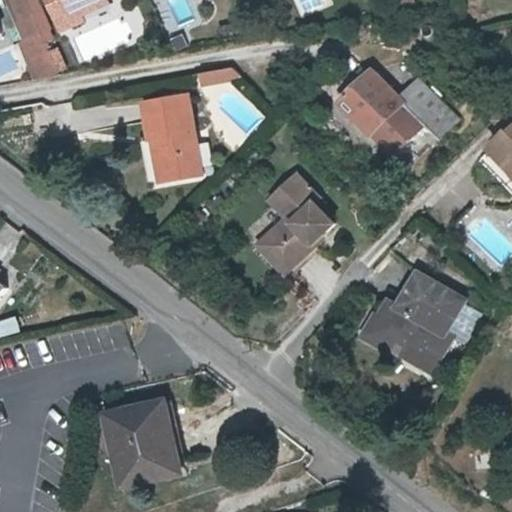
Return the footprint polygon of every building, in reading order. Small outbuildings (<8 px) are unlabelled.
[(6,3),(4,0),(0,0),(0,27),(8,46),(22,40),(6,3)] [(14,0),(12,0),(6,3),(29,55),(37,52),(14,0)] [(58,15),(88,3),(94,0),(24,0),(41,38),(63,28),(61,23),(58,15)] [(91,11),(88,3),(58,15),(61,23),(91,11)] [(40,80),(35,69),(31,59),(29,55),(22,40),(8,46),(0,50),(17,89),(41,84),(40,80)] [(31,59),(35,69),(42,66),(37,55),(31,59)] [(35,69),(40,80),(48,76),(42,66),(35,69)] [(362,136),(394,105),(392,102),(361,73),(329,104),(362,136)] [(220,82),(211,74),(198,76),(200,87),(220,82)] [(198,76),(181,80),(183,91),(200,87),(198,76)] [(412,83),(392,102),(394,105),(431,141),(450,122),(412,83)] [(511,92),(492,111),(506,125),(493,138),(476,154),(500,179),(510,169),(511,170),(511,92)] [(108,102),(53,109),(56,132),(111,125),(108,102)] [(120,112),(128,148),(141,145),(143,154),(136,155),(144,189),(182,181),(164,102),(120,112)] [(492,111),(479,124),(493,138),(506,125),(492,111)] [(141,145),(128,148),(136,191),(144,189),(136,155),(143,154),(141,145)] [(511,170),(510,169),(500,179),(496,182),(511,198),(511,170)] [(270,225),(244,252),(274,281),(301,254),(298,251),(319,229),(298,209),(303,204),(278,181),(251,207),(270,225)] [(393,361),(408,369),(416,356),(431,365),(442,345),(435,341),(455,306),(407,279),(387,314),(377,307),(366,325),(362,323),(351,342),(380,359),(387,347),(397,353),(393,361)] [(16,317),(0,321),(0,336),(20,332),(16,317)] [(423,378),(431,365),(416,356),(408,369),(423,378)] [(163,412),(105,425),(120,498),(180,485),(163,412)]
